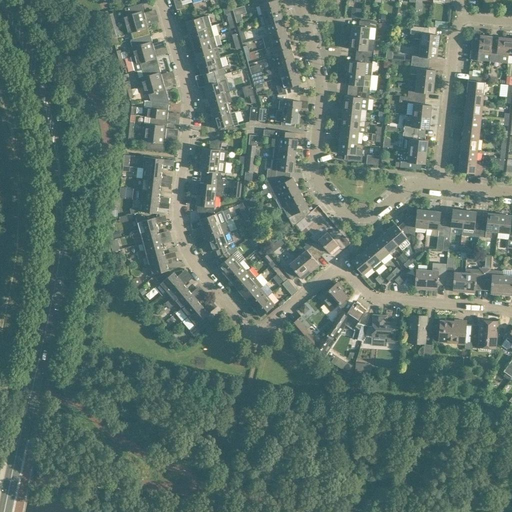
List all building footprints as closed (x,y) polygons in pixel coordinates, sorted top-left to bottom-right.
[(181,1),(182,0),(173,0),(176,9),(183,7),(181,1)] [(274,0),(260,4),(263,15),(280,10),(277,0),(274,0)] [(124,16),(126,24),(155,16),(146,19),(142,3),(125,8),(127,15),(124,16)] [(233,9),(237,23),(243,21),(241,15),(247,13),(244,6),(233,9)] [(226,14),(229,21),(233,20),(229,7),(223,9),(225,14),(226,14)] [(352,10),(351,16),(362,17),(362,13),(363,8),(361,7),(360,11),(352,10)] [(263,15),(259,16),(262,27),(266,26),(283,21),(280,10),(263,15)] [(110,29),(114,28),(115,28),(111,13),(104,16),(108,30),(110,29)] [(208,15),(204,16),(186,21),(189,32),(211,26),(208,15)] [(155,17),(155,16),(126,24),(129,33),(132,33),(133,39),(150,34),(146,19),(155,17)] [(352,25),(351,37),(375,40),(376,28),(377,22),(360,20),(359,21),(363,21),(362,26),(352,25)] [(434,21),(434,27),(436,27),(443,28),(447,28),(448,21),(443,21),(435,20),(434,21)] [(266,26),(269,36),(286,31),(283,21),(266,26)] [(192,43),(210,38),(214,37),(211,26),(189,32),(192,43)] [(421,39),(420,45),(438,47),(439,35),(428,34),(429,28),(411,26),(410,34),(414,34),(414,38),(421,39)] [(269,36),(263,38),(265,45),(266,48),(272,46),(289,41),(286,31),(269,36)] [(131,40),(135,55),(155,50),(164,47),(155,49),(150,34),(133,39),(131,40)] [(473,41),(471,59),(490,61),(490,56),(490,53),(491,43),(492,43),(492,37),(480,35),(479,42),(473,41)] [(210,38),(192,43),(195,53),(213,48),(217,47),(214,37),(210,38)] [(360,50),(359,56),(373,57),(374,51),(375,40),(351,37),(349,49),(360,50)] [(490,53),(490,56),(490,61),(508,63),(508,55),(510,39),(498,37),(498,44),(492,43),(491,43),(490,53)] [(289,41),(272,46),(274,57),(292,52),(289,41)] [(412,56),(412,62),(418,62),(419,57),(427,57),(428,58),(437,59),(438,47),(420,45),(419,56),(412,56)] [(135,72),(142,70),(159,65),(155,50),(164,47),(155,50),(135,55),(131,56),(135,72)] [(195,53),(198,63),(216,59),(213,48),(195,53)] [(274,57),(269,58),(272,69),(277,67),(295,62),(292,52),(274,57)] [(373,63),(373,57),(359,56),(359,62),(348,60),(347,72),(365,74),(371,75),(373,63)] [(216,59),(198,63),(201,74),(203,74),(205,80),(218,76),(226,74),(224,67),(223,68),(220,57),(216,59)] [(277,67),(280,77),(298,73),(295,62),(277,67)] [(418,62),(412,62),(411,67),(410,74),(417,74),(416,80),(434,82),(435,70),(418,68),(418,62)] [(144,76),(141,77),(144,86),(163,80),(172,78),(163,80),(159,65),(142,70),(144,76)] [(356,85),(355,91),(369,93),(371,75),(365,74),(347,72),(346,84),(356,85)] [(280,77),(275,79),(279,94),(286,94),(301,92),(298,84),(301,83),(298,73),(280,77)] [(218,76),(205,80),(207,86),(205,86),(208,97),(225,92),(229,91),(224,74),(226,74),(218,76)] [(172,78),(163,80),(144,86),(146,95),(149,94),(151,101),(152,101),(169,102),(163,81),(172,78)] [(408,97),(420,98),(421,92),(433,94),(434,82),(416,80),(415,92),(409,91),(408,97)] [(468,80),(467,92),(484,94),(485,82),(479,82),(468,80)] [(251,84),(242,87),(245,97),(250,96),(254,95),(251,84)] [(225,92),(208,97),(211,108),(228,103),(232,101),(229,91),(225,92)] [(344,96),(343,107),(361,109),(368,110),(369,93),(355,91),(355,97),(344,96)] [(279,110),(282,110),(300,112),(301,101),(299,101),(301,92),(286,94),(279,94),(278,94),(277,99),(280,100),(279,110)] [(467,92),(466,103),(482,105),(484,94),(467,92)] [(404,96),(403,102),(408,103),(414,103),(412,115),(430,117),(432,105),(420,104),(420,98),(408,97),(404,96)] [(145,101),(144,107),(148,107),(147,117),(150,117),(168,119),(177,120),(177,119),(168,118),(168,112),(169,103),(169,102),(152,101),(151,101),(145,101)] [(228,103),(211,108),(214,118),(231,113),(228,103)] [(466,103),(465,115),(481,117),(482,105),(466,103)] [(360,121),(361,109),(343,107),(342,119),(360,121)] [(299,124),(300,112),(282,110),(281,125),(295,127),(295,123),(299,124)] [(235,112),(231,113),(214,118),(217,129),(220,128),(221,130),(239,125),(235,112)] [(405,126),(404,132),(416,133),(417,127),(429,129),(430,117),(412,115),(412,121),(405,120),(405,126)] [(463,126),(480,128),(481,117),(465,115),(463,126)] [(147,123),(146,132),(175,136),(175,135),(166,134),(168,119),(177,120),(168,119),(150,117),(147,117),(145,117),(144,123),(147,123)] [(338,119),(338,126),(341,126),(341,130),(359,132),(359,126),(365,127),(365,121),(360,121),(342,119),(338,118),(338,119)] [(463,126),(462,137),(479,139),(480,128),(463,126)] [(294,139),(294,133),(264,129),(263,135),(274,137),(275,139),(274,148),(278,148),(296,150),(297,139),(294,139)] [(341,130),(339,141),(357,143),(359,132),(341,130)] [(147,142),(147,149),(164,151),(166,135),(175,136),(146,132),(145,141),(147,142)] [(410,139),(409,150),(426,152),(428,140),(416,139),(416,133),(404,132),(403,138),(410,139)] [(462,137),(461,149),(477,151),(479,139),(462,137)] [(201,159),(219,161),(226,162),(228,151),(221,150),(222,138),(210,141),(210,149),(203,148),(201,159)] [(357,149),(357,143),(339,141),(338,153),(350,154),(350,160),(362,162),(363,152),(363,150),(357,149)] [(257,146),(248,145),(247,156),(255,157),(256,146),(257,146)] [(296,150),(278,148),(274,148),(273,159),(295,161),(296,150)] [(460,160),(476,162),(477,151),(461,149),(460,160)] [(401,161),(400,167),(418,169),(418,163),(425,164),(426,152),(409,150),(407,162),(401,161)] [(366,164),(378,165),(379,156),(367,155),(366,164)] [(255,162),(255,157),(247,156),(245,172),(246,172),(253,173),(255,162)] [(145,157),(144,168),(162,170),(163,159),(145,157)] [(225,173),(226,162),(219,161),(201,159),(200,170),(202,171),(202,177),(221,179),(221,173),(225,173)] [(294,172),(295,161),(273,159),(272,168),(270,169),(267,169),(266,179),(265,179),(266,180),(276,178),(276,170),(291,172),(294,172)] [(460,160),(460,161),(459,172),(474,173),(474,175),(483,176),(484,164),(485,164),(485,163),(476,162),(460,160)] [(161,181),(162,170),(144,168),(138,167),(136,178),(143,179),(161,181)] [(276,199),(293,190),(298,188),(293,178),(290,179),(291,172),(276,170),(276,178),(266,180),(276,199)] [(199,183),(198,194),(216,196),(222,197),(224,179),(221,179),(202,177),(201,183),(199,183)] [(134,185),(134,188),(135,189),(160,191),(161,181),(143,179),(142,186),(134,185)] [(288,207),(304,199),(298,188),(293,190),(276,199),(280,208),(283,207),(284,209),(288,207)] [(135,189),(135,192),(138,192),(141,193),(141,200),(159,202),(159,196),(160,191),(135,189)] [(216,196),(198,194),(196,205),(198,205),(197,210),(201,219),(215,214),(214,212),(216,196)] [(288,207),(284,209),(293,226),(296,224),(299,221),(306,215),(303,210),(308,207),(304,199),(288,207)] [(132,208),(130,208),(131,213),(139,211),(147,212),(157,213),(158,208),(159,202),(141,200),(140,207),(136,207),(132,208)] [(413,219),(411,216),(406,220),(410,235),(414,236),(415,227),(427,228),(429,211),(417,209),(416,219),(413,219)] [(443,240),(442,250),(443,250),(448,251),(450,237),(450,234),(450,233),(451,227),(462,228),(464,210),(453,209),(452,216),(451,223),(445,223),(444,232),(444,237),(443,240)] [(473,236),(479,237),(481,222),(475,222),(476,212),(464,210),(462,228),(474,230),(473,236)] [(223,211),(215,214),(201,219),(200,220),(204,230),(227,222),(223,211)] [(429,211),(427,228),(433,229),(432,236),(438,236),(438,239),(443,240),(444,237),(444,232),(445,223),(439,222),(440,214),(441,212),(429,211)] [(251,224),(247,213),(243,215),(246,222),(244,223),(245,226),(251,224)] [(492,232),(498,232),(500,214),(488,213),(487,223),(481,222),(479,237),(485,237),(491,238),(492,232)] [(511,215),(500,214),(498,232),(509,233),(507,248),(511,248),(511,225),(510,226),(511,215)] [(139,229),(132,231),(133,235),(157,228),(155,217),(145,220),(144,215),(136,217),(139,229)] [(396,224),(386,232),(398,245),(407,238),(407,237),(410,235),(406,220),(398,227),(396,224)] [(296,224),(301,230),(304,227),(299,221),(296,224)] [(204,230),(208,240),(231,231),(227,222),(204,230)] [(134,238),(137,237),(141,236),(143,243),(160,239),(157,228),(133,235),(134,238)] [(237,246),(231,231),(208,240),(212,251),(214,250),(217,258),(236,246),(237,246)] [(313,245),(321,255),(327,250),(331,255),(340,247),(337,244),(328,232),(320,239),(313,245)] [(398,245),(386,232),(378,239),(389,253),(398,245)] [(137,252),(138,256),(142,255),(163,249),(160,239),(143,243),(145,250),(137,252)] [(378,239),(369,246),(381,260),(389,253),(378,239)] [(304,243),(309,248),(298,257),(311,272),(319,265),(316,260),(321,255),(313,245),(308,240),(304,243)] [(236,246),(217,258),(222,264),(219,266),(226,275),(240,263),(233,254),(238,250),(236,246)] [(369,246),(360,254),(372,267),(375,271),(384,263),(381,260),(369,246)] [(263,257),(267,254),(262,248),(258,251),(263,257)] [(147,257),(149,264),(166,259),(163,249),(142,255),(138,256),(139,259),(147,257)] [(272,261),(267,254),(263,257),(269,264),(272,261)] [(372,267),(360,254),(351,261),(363,275),(372,267)] [(405,255),(400,260),(403,263),(409,258),(405,255)] [(311,272),(298,257),(284,269),(292,280),(298,275),(302,279),(311,272)] [(169,270),(166,259),(149,264),(151,271),(150,271),(151,275),(169,270)] [(409,259),(404,264),(407,268),(412,262),(409,259)] [(247,271),(240,263),(226,275),(233,283),(247,271)] [(432,270),(427,270),(426,289),(437,290),(438,285),(445,285),(446,271),(447,266),(447,264),(433,263),(432,270)] [(272,267),(277,274),(281,271),(275,264),(272,267)] [(397,267),(392,273),(395,276),(400,271),(397,267)] [(453,291),(464,292),(466,268),(465,268),(465,273),(461,272),(446,271),(445,285),(453,285),(453,291)] [(483,288),(484,274),(485,268),(479,268),(479,269),(466,268),(464,292),(475,293),(476,287),(483,288)] [(485,268),(484,274),(483,288),(491,288),(491,294),(502,295),(503,275),(504,271),(491,270),(491,269),(485,268)] [(233,283),(240,291),(256,277),(250,269),(247,271),(233,283)] [(426,289),(427,270),(416,269),(416,277),(413,277),(413,283),(415,283),(415,289),(426,289)] [(286,277),(281,271),(277,274),(283,280),(286,277)] [(399,285),(406,277),(408,276),(403,271),(395,280),(399,285)] [(181,280),(174,272),(169,276),(167,273),(155,277),(160,283),(167,292),(181,280)] [(395,276),(392,273),(386,278),(390,281),(395,276)] [(511,276),(503,275),(502,295),(511,295),(511,276)] [(142,282),(140,276),(133,278),(136,286),(137,287),(142,282)] [(380,284),(384,282),(379,276),(376,279),(380,284)] [(263,286),(256,277),(240,291),(247,300),(261,288),(263,286)] [(282,284),(292,295),(298,291),(288,279),(282,284)] [(172,298),(165,303),(167,306),(188,289),(185,285),(181,280),(167,292),(172,298)] [(331,310),(339,304),(347,297),(341,290),(343,288),(338,282),(320,297),(331,310)] [(261,288),(247,300),(254,308),(268,296),(267,296),(272,291),(266,284),(263,286),(261,288)] [(188,289),(167,306),(170,309),(176,303),(181,309),(195,297),(191,292),(188,289)] [(275,305),(268,296),(254,308),(261,316),(275,305)] [(186,314),(183,317),(185,319),(202,305),(195,297),(181,309),(186,314)] [(318,345),(314,351),(323,357),(342,329),(346,324),(353,329),(355,331),(353,337),(353,338),(362,341),(367,326),(360,323),(359,325),(357,323),(358,322),(359,320),(365,312),(366,311),(362,308),(354,303),(349,311),(347,313),(342,310),(339,315),(318,345)] [(190,331),(194,336),(211,322),(206,316),(209,314),(202,305),(185,319),(187,322),(190,319),(195,325),(190,331)] [(398,334),(395,333),(396,323),(387,322),(387,316),(373,315),(372,337),(388,338),(388,342),(395,343),(395,342),(397,341),(398,334)] [(425,340),(426,327),(427,317),(410,315),(409,339),(425,340)] [(308,332),(306,330),(304,327),(297,320),(291,325),(298,333),(301,337),(313,352),(314,351),(318,345),(313,340),(313,334),(308,334),(307,333),(308,332)] [(465,343),(466,331),(467,321),(460,320),(459,322),(440,320),(438,341),(465,343)] [(496,345),(497,332),(497,322),(479,320),(479,325),(473,325),(473,326),(472,335),(471,342),(471,348),(478,349),(495,350),(496,345)] [(506,340),(501,346),(506,350),(508,349),(509,348),(510,348),(511,349),(511,330),(510,331),(511,332),(505,339),(506,340)] [(431,358),(432,345),(425,344),(424,357),(431,358)] [(511,377),(511,376),(511,359),(503,371),(511,377)] [(345,362),(342,368),(348,372),(352,365),(345,362)] [(356,362),(354,374),(371,376),(372,369),(366,369),(367,363),(356,362)]
